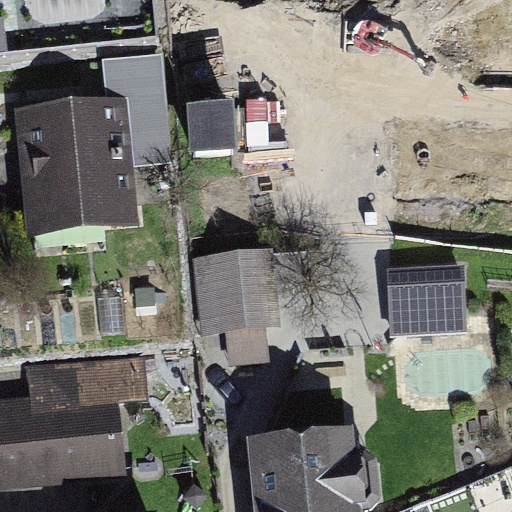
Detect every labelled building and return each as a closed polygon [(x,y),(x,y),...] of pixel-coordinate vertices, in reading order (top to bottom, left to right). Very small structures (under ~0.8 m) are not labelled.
[(511,0),(214,0),(214,12),(418,13),(418,44),(511,44),(511,0)] [(110,107),(25,114),(36,235),(120,228),(110,107)] [(511,134),(394,132),(392,206),(511,208),(511,134)] [(247,264),(200,269),(209,338),(255,332),(247,264)] [(454,282),(385,283),(386,339),(455,338),(454,282)] [(93,401),(0,407),(0,496),(131,487),(126,416),(151,414),(147,364),(91,367),(93,401)] [(362,511),(355,443),(245,455),(251,511),(362,511)]
